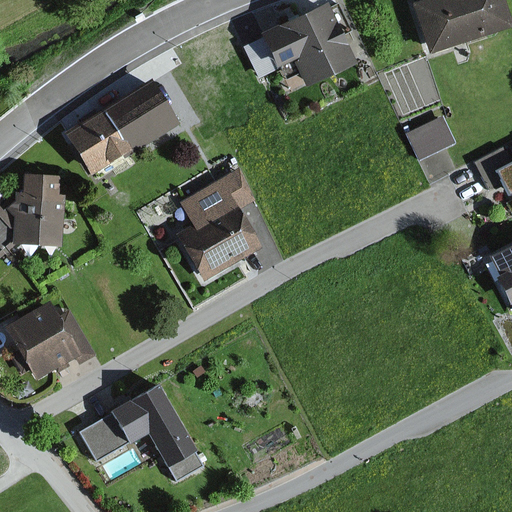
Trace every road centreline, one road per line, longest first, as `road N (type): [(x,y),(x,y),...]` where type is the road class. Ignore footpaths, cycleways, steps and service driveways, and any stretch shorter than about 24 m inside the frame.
road 1 (residential): [(13,425),(297,267),(452,193)]
road 2 (residential): [(511,380),(236,511)]
road 3 (residential): [(0,140),(143,38),(224,0)]
